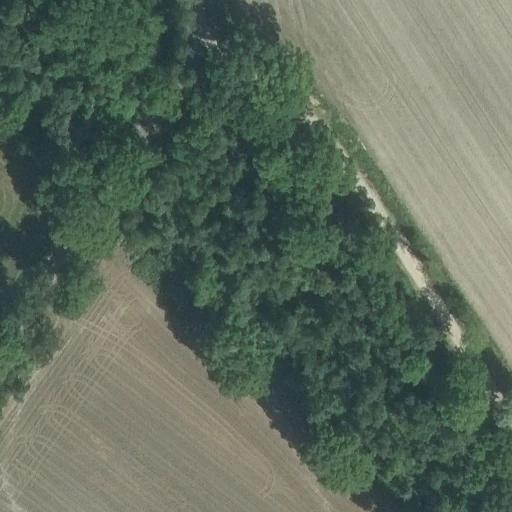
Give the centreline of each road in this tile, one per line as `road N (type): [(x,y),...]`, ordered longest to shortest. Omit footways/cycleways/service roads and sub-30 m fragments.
road 1 (track): [(192,31),(275,72),(333,119),(511,410)]
road 2 (unclassified): [(0,349),(170,98),(194,0)]
